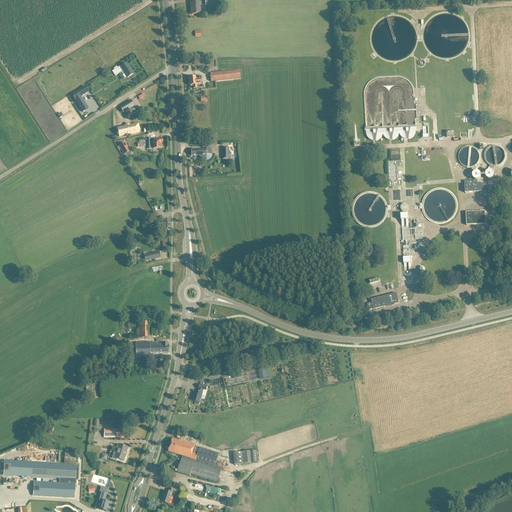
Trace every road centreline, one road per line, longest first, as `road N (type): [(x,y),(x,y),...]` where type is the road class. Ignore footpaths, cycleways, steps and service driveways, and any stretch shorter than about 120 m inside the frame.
road 1 (secondary): [(224,302),(316,336),(357,340),(395,339),(511,311)]
road 2 (unclassified): [(0,177),(172,70)]
road 3 (secondary): [(172,70),(191,249)]
road 4 (tertiary): [(144,476),(180,357)]
